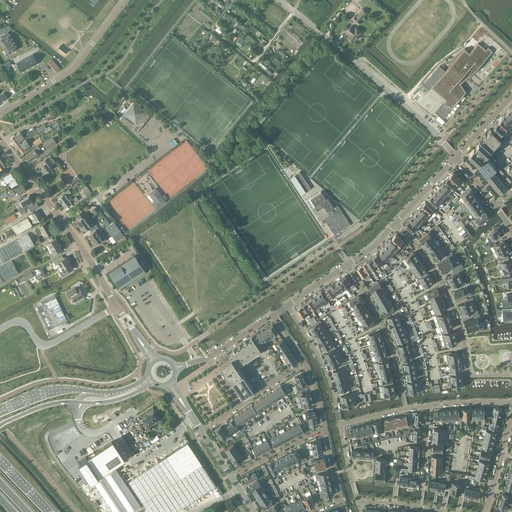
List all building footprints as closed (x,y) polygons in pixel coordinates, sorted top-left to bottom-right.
[(361,20),(367,13),(363,9),(357,16),(356,15),(352,19),(358,25),(362,21),(361,20)] [(470,23),(458,37),(465,43),(476,29),(470,23)] [(355,40),(362,33),(356,27),(355,28),(352,26),(347,32),(350,34),(347,37),(353,43),(354,41),(355,40)] [(4,37),(2,38),(10,51),(19,46),(12,33),(10,33),(9,32),(3,35),(4,37)] [(440,66),(423,85),(428,88),(429,90),(431,87),(444,98),(445,96),(447,98),(443,102),(435,112),(436,112),(443,118),(451,109),(466,92),(461,84),(468,78),(476,71),(493,51),(488,47),(486,49),(478,43),(470,52),(465,48),(445,71),(444,70),(440,66)] [(61,46),(57,50),(63,55),(67,51),(61,46)] [(31,55),(17,63),(19,66),(20,68),(22,71),(21,71),(37,63),(35,60),(34,58),(33,58),(32,56),(32,55),(31,55)] [(52,59),(47,63),(56,72),(60,69),(52,59)] [(5,83),(0,85),(0,93),(8,88),(5,83)] [(126,98),(120,93),(108,108),(115,113),(126,98)] [(137,132),(143,124),(150,116),(145,112),(145,111),(133,102),(122,116),(120,119),(137,132)] [(511,119),(506,114),(502,118),(511,127),(511,126),(511,119)] [(511,127),(502,118),(498,123),(507,131),(508,131),(507,130),(510,126),(511,127)] [(40,131),(46,127),(44,123),(38,127),(37,128),(40,131)] [(503,136),(507,131),(498,123),(494,127),(501,134),(503,136)] [(34,128),(24,134),(25,136),(24,136),(26,139),(27,138),(28,139),(37,132),(34,128)] [(492,130),(491,131),(492,132),(491,134),(489,133),(482,141),(476,147),(477,147),(475,149),(474,149),(469,155),(472,157),(473,156),(475,158),(474,159),(479,164),(477,165),(478,166),(479,165),(480,167),(479,168),(482,172),(483,171),(485,173),(484,174),(486,177),(497,169),(487,156),(502,140),(501,139),(498,136),(492,130)] [(22,135),(22,134),(23,134),(21,131),(20,132),(19,132),(15,135),(14,135),(13,135),(11,137),(10,138),(13,142),(22,135)] [(13,142),(16,146),(20,142),(19,141),(24,138),(22,135),(13,142)] [(39,137),(32,142),(34,147),(42,142),(39,137)] [(52,137),(42,143),(45,147),(55,141),(52,137)] [(16,146),(19,150),(28,143),(25,139),(21,143),(20,142),(16,146)] [(30,145),(28,143),(19,150),(21,153),(22,152),(22,153),(25,151),(25,150),(26,150),(25,149),(30,145)] [(24,156),(28,161),(38,154),(36,152),(40,149),(37,145),(33,149),(24,156)] [(52,168),(50,166),(55,162),(50,155),(41,161),(43,164),(39,167),(44,174),(52,168)] [(494,172),(497,169),(486,177),(490,181),(497,175),(494,172)] [(11,186),(17,183),(14,177),(14,178),(11,172),(3,177),(3,176),(0,177),(0,178),(2,181),(5,179),(7,182),(10,180),(11,182),(9,183),(11,186)] [(453,172),(449,177),(458,185),(462,181),(453,172)] [(500,180),(497,175),(490,181),(493,185),(500,180)] [(76,176),(70,182),(73,186),(80,180),(76,176)] [(458,185),(449,177),(445,181),(454,190),(458,185)] [(496,190),(504,184),(500,180),(493,185),(496,190)] [(441,186),(450,194),(454,190),(445,181),(444,182),(442,183),(443,184),(441,186)] [(19,194),(26,190),(23,184),(8,193),(10,197),(15,194),(14,192),(17,191),(19,194)] [(496,190),(500,194),(507,188),(504,184),(496,190)] [(87,196),(91,193),(86,185),(81,188),(87,196)] [(446,198),(445,197),(449,193),(450,194),(441,186),(437,190),(446,198)] [(58,198),(62,203),(68,198),(66,196),(71,192),(68,189),(64,193),(58,198)] [(155,202),(152,204),(156,209),(166,201),(155,189),(149,194),(155,202)] [(442,203),(446,198),(437,190),(433,194),(442,203)] [(474,195),(470,190),(467,192),(466,193),(464,195),(461,197),(465,201),(463,203),(474,195)] [(337,204),(333,206),(328,198),(326,199),(321,191),(310,198),(316,206),(313,208),(322,220),(321,220),(324,223),(326,222),(335,235),(350,225),(337,204)] [(428,199),(438,207),(442,203),(433,194),(428,199)] [(29,195),(20,200),(24,206),(28,204),(29,206),(33,204),(31,202),(32,201),(29,195)] [(478,200),(474,195),(463,203),(467,208),(478,200)] [(70,201),(68,198),(62,203),(65,208),(72,203),(72,204),(78,199),(76,197),(70,201)] [(478,200),(467,208),(471,213),(481,205),(478,200)] [(28,207),(29,208),(27,210),(29,212),(30,211),(38,206),(36,202),(28,207)] [(422,207),(431,215),(435,210),(426,202),(422,207)] [(481,205),(471,213),(474,218),(485,210),(481,205)] [(418,211),(427,219),(431,215),(422,207),(418,211)] [(43,218),(40,213),(38,210),(28,216),(29,217),(20,221),(21,222),(13,226),(17,234),(32,226),(31,224),(32,223),(33,223),(43,218)] [(6,224),(16,218),(16,217),(19,215),(19,216),(21,215),(19,211),(14,214),(3,220),(6,224)] [(427,219),(418,211),(414,215),(423,224),(427,219)] [(489,217),(485,212),(475,220),(479,225),(489,217)] [(76,222),(79,226),(87,220),(85,218),(87,216),(86,214),(76,222)] [(410,219),(409,220),(419,228),(423,224),(414,215),(412,217),(411,217),(410,219)] [(87,220),(79,226),(83,231),(88,227),(90,229),(96,225),(95,226),(91,221),(89,223),(87,220)] [(419,228),(409,220),(405,224),(414,233),(419,228)] [(106,227),(112,236),(120,230),(113,221),(106,227)] [(52,232),(46,222),(39,226),(45,236),(52,232)] [(88,235),(91,240),(99,234),(97,231),(99,230),(96,225),(90,229),(90,230),(91,229),(93,231),(88,235)] [(494,239),(501,234),(497,229),(494,231),(494,230),(491,232),(489,234),(488,235),(492,242),(495,240),(494,239)] [(124,235),(120,230),(112,236),(116,241),(124,235)] [(420,238),(424,243),(434,235),(430,231),(426,233),(425,235),(423,236),(420,238)] [(0,257),(3,263),(35,245),(28,233),(0,248),(0,257)] [(101,237),(99,234),(91,240),(95,245),(100,241),(102,243),(107,239),(103,235),(101,237)] [(396,234),(392,239),(401,247),(405,243),(396,234)] [(437,240),(434,235),(424,243),(427,247),(437,240)] [(50,248),(58,243),(55,238),(53,239),(52,237),(42,242),(45,246),(48,244),(50,248)] [(391,239),(389,241),(390,241),(388,243),(397,252),(401,247),(392,239),(391,240),(391,239)] [(440,244),(438,245),(435,241),(437,240),(427,247),(430,251),(440,244)] [(493,244),(494,246),(493,246),(496,252),(507,246),(504,241),(497,244),(496,242),(493,244)] [(49,253),(51,258),(61,253),(59,250),(61,249),(58,243),(50,248),(52,252),(49,253)] [(388,243),(384,248),(393,256),(392,255),(396,251),(397,252),(388,243)] [(433,256),(443,248),(440,244),(430,251),(433,256)] [(507,246),(496,252),(498,257),(499,257),(500,258),(503,257),(502,255),(510,252),(507,246)] [(389,261),(393,256),(384,248),(380,252),(389,261)] [(447,253),(443,248),(433,256),(437,260),(447,253)] [(448,257),(438,263),(441,268),(454,260),(451,255),(453,254),(451,251),(446,254),(448,257)] [(417,256),(414,252),(404,258),(408,263),(417,256)] [(384,264),(377,254),(372,258),(379,268),(384,264)] [(61,267),(69,262),(66,257),(64,258),(62,255),(53,261),(56,265),(59,263),(61,267)] [(110,271),(120,287),(132,279),(145,271),(144,271),(134,255),(125,261),(108,272),(110,271)] [(411,268),(420,261),(417,256),(408,263),(411,268)] [(367,261),(374,271),(379,268),(372,258),(367,261)] [(502,269),(511,265),(511,260),(511,259),(504,262),(503,260),(500,261),(501,263),(500,263),(502,269)] [(453,271),(459,268),(454,260),(441,268),(444,273),(452,268),(453,271)] [(374,271),(367,261),(362,264),(369,275),(374,271)] [(411,268),(412,267),(415,271),(413,272),(413,273),(423,265),(420,261),(411,268)] [(69,262),(61,267),(63,270),(60,272),(62,277),(71,271),(70,269),(72,268),(69,262)] [(364,278),(369,275),(362,264),(357,268),(364,278)] [(416,277),(426,270),(423,265),(413,273),(416,277)] [(502,269),(504,268),(506,274),(505,274),(505,276),(508,275),(507,274),(511,272),(511,265),(502,269)] [(450,283),(463,276),(459,268),(453,271),(455,274),(447,278),(450,283)] [(21,277),(16,280),(18,284),(23,281),(23,282),(25,280),(25,281),(33,276),(31,272),(21,277)] [(431,278),(428,273),(417,279),(420,284),(431,278)] [(340,279),(347,288),(352,285),(346,275),(340,279)] [(464,282),(461,277),(463,276),(450,283),(452,288),(460,284),(462,286),(467,284),(466,281),(464,282)] [(421,284),(424,288),(434,283),(431,278),(420,284),(421,284)] [(335,282),(342,292),(347,288),(340,279),(335,282)] [(330,286),(337,295),(342,292),(335,282),(333,284),(333,283),(331,285),(330,286)] [(370,287),(373,292),(382,287),(379,282),(370,287)] [(325,289),(332,299),(337,295),(330,286),(325,289)] [(470,292),(467,286),(454,292),(457,298),(465,294),(466,297),(472,295),(471,292),(470,292)] [(72,296),(74,300),(84,295),(80,288),(77,290),(75,287),(66,291),(69,297),(72,296)] [(382,287),(373,292),(375,296),(384,291),(382,287)] [(437,289),(426,294),(428,299),(440,294),(437,289)] [(317,295),(324,306),(330,303),(322,291),(317,295)] [(384,291),(375,296),(378,301),(387,296),(384,291)] [(507,301),(502,301),(503,307),(511,305),(511,292),(511,294),(507,294),(507,301)] [(431,298),(433,303),(431,304),(442,299),(440,294),(428,299),(431,298)] [(312,298),(319,309),(324,305),(324,306),(317,295),(312,298)] [(359,295),(349,301),(352,306),(362,300),(359,295)] [(387,296),(378,301),(381,306),(390,301),(387,296)] [(468,301),(459,304),(461,310),(476,305),(473,296),(467,299),(468,301)] [(307,302),(314,312),(319,309),(312,298),(307,302)] [(444,304),(442,299),(431,304),(433,309),(444,304)] [(362,300),(352,306),(354,310),(353,311),(364,305),(362,300)] [(393,305),(393,304),(392,305),(390,301),(381,306),(384,310),(393,305)] [(302,305),(309,315),(308,314),(313,311),(314,312),(307,302),(302,305)] [(435,314),(447,309),(444,304),(433,309),(435,314)] [(302,305),(297,308),(304,319),(309,315),(302,305)] [(364,305),(353,311),(356,316),(367,310),(364,305)] [(393,305),(384,310),(386,315),(395,310),(396,310),(393,305)] [(473,315),(479,313),(476,305),(461,310),(463,315),(472,312),(473,315)] [(503,316),(507,316),(507,321),(511,321),(511,320),(511,310),(511,311),(511,308),(502,309),(503,316)] [(367,310),(356,316),(359,321),(370,314),(367,310)] [(448,312),(436,316),(438,321),(449,317),(448,312)] [(387,318),(389,322),(389,323),(399,319),(397,313),(387,318)] [(479,323),(478,317),(480,317),(479,313),(473,315),(474,318),(465,321),(467,326),(479,323)] [(360,320),(362,324),(361,325),(372,319),(370,314),(359,321),(360,320)] [(451,322),(449,317),(438,321),(439,326),(451,322)] [(372,319),(361,325),(364,330),(375,324),(372,319)] [(389,323),(391,328),(401,324),(399,319),(389,323)] [(310,327),(313,332),(324,326),(321,321),(310,327)] [(453,328),(451,322),(439,326),(441,332),(453,328)] [(483,327),(481,328),(479,323),(467,326),(468,332),(477,329),(478,332),(484,330),(483,327)] [(394,333),(403,329),(401,324),(391,328),(392,328),(394,333)] [(272,325),(268,328),(273,335),(277,332),(272,325)] [(313,332),(315,337),(327,330),(324,326),(313,332)] [(268,328),(263,331),(268,339),(273,335),(268,328)] [(394,333),(396,338),(408,333),(408,332),(405,333),(403,329),(394,333)] [(330,335),(327,330),(315,337),(318,341),(318,342),(330,335)] [(263,331),(259,334),(264,342),(268,339),(263,331)] [(379,331),(368,335),(370,340),(381,336),(379,331)] [(443,340),(456,337),(454,331),(442,334),(443,340)] [(398,343),(410,338),(408,333),(396,338),(398,343)] [(259,334),(254,337),(259,345),(264,342),(259,334)] [(330,335),(318,342),(321,346),(332,339),(330,335)] [(370,340),(372,345),(370,345),(371,345),(382,342),(381,336),(370,340)] [(445,346),(457,343),(456,337),(443,340),(445,346)] [(282,339),(274,344),(277,348),(285,344),(282,339)] [(321,346),(324,351),(335,344),(332,339),(321,346)] [(236,366),(260,350),(253,340),(251,341),(250,340),(246,343),(247,344),(245,346),(244,345),(240,347),(241,348),(239,349),(238,348),(234,351),(235,352),(233,354),(232,352),(228,355),(230,358),(219,365),(222,369),(223,368),(228,377),(227,377),(229,381),(230,381),(232,384),(233,383),(235,385),(234,386),(236,390),(238,389),(239,392),(238,392),(240,396),(241,395),(243,397),(242,398),(242,399),(253,391),(251,388),(236,366)] [(382,342),(371,345),(372,351),(384,346),(382,342)] [(410,342),(398,345),(400,351),(412,347),(410,342)] [(285,344),(277,348),(280,353),(288,348),(285,344)] [(384,346),(372,351),(373,350),(375,355),(374,355),(374,356),(386,352),(384,346)] [(401,356),(413,352),(412,347),(400,351),(401,356)] [(288,348),(280,353),(284,358),(291,353),(288,348)] [(327,358),(338,353),(336,348),(325,353),(327,358)] [(376,361),(388,357),(386,352),(374,356),(376,361)] [(413,352),(401,356),(403,361),(415,358),(413,352)] [(291,353),(284,358),(287,362),(294,357),(291,353)] [(330,363),(341,358),(338,353),(327,358),(330,363)] [(294,357),(287,362),(290,367),(297,362),(294,357)] [(330,363),(332,368),(343,363),(341,358),(330,363)] [(378,368),(390,366),(389,360),(376,363),(378,368)] [(390,366),(378,368),(379,374),(391,371),(390,366)] [(335,376),(347,372),(345,367),(333,371),(335,376)] [(347,372),(335,376),(337,381),(348,377),(347,372)] [(407,380),(417,378),(416,372),(419,372),(406,374),(406,375),(407,380)] [(302,374),(295,377),(297,384),(305,381),(302,374)] [(392,376),(380,379),(381,384),(393,382),(392,376)] [(348,377),(337,381),(338,386),(350,382),(349,382),(347,378),(348,377)] [(294,385),(297,391),(307,386),(305,380),(305,381),(297,384),(294,385)] [(350,382),(338,386),(340,391),(352,387),(350,382)] [(281,386),(276,389),(281,397),(286,394),(281,386)] [(271,392),(277,400),(281,397),(276,389),(271,392)] [(384,398),(390,397),(390,396),(396,395),(395,389),(383,392),(384,398)] [(267,395),(272,403),(277,400),(271,392),(267,395)] [(311,398),(310,393),(298,396),(299,402),(311,398)] [(354,393),(352,393),(341,396),(343,402),(356,398),(354,393)] [(272,403),(267,395),(262,398),(268,406),(272,403)] [(268,406),(262,398),(258,401),(263,409),(268,406)] [(313,404),(311,398),(299,402),(301,408),(313,404)] [(353,406),(353,405),(355,405),(357,404),(356,398),(343,402),(344,408),(346,407),(347,408),(353,406)] [(263,409),(258,401),(253,404),(258,412),(263,409)] [(257,413),(252,405),(247,408),(252,416),(257,413)] [(247,408),(243,411),(248,419),(252,416),(247,408)] [(502,408),(496,408),(494,418),(500,419),(502,408)] [(248,419),(243,411),(238,414),(243,422),(248,419)] [(151,425),(155,422),(154,420),(158,418),(153,412),(142,419),(145,423),(141,425),(145,432),(149,429),(147,425),(150,423),(151,425)] [(413,418),(415,418),(415,424),(421,424),(422,413),(413,414),(413,418)] [(234,418),(239,425),(243,422),(238,414),(234,418)] [(306,419),(308,419),(309,426),(317,424),(316,417),(306,419)] [(231,424),(227,427),(231,434),(239,428),(232,418),(232,419),(229,421),(231,424)] [(498,429),(500,419),(494,418),(492,423),(490,422),(489,427),(498,429)] [(379,431),(385,430),(382,420),(377,422),(379,431)] [(374,433),(379,431),(377,422),(371,423),(374,433)] [(298,434),(303,431),(299,423),(294,426),(298,434)] [(374,433),(371,423),(366,424),(368,434),(374,433)] [(363,436),(368,434),(366,424),(360,426),(363,436)] [(133,425),(121,433),(130,445),(141,438),(133,425)] [(218,437),(218,438),(218,437),(220,440),(227,436),(229,439),(231,437),(228,432),(226,434),(221,426),(217,429),(214,431),(217,435),(216,435),(218,437)] [(293,436),(298,434),(294,426),(289,428),(293,436)] [(357,437),(363,436),(360,426),(355,427),(357,437)] [(357,437),(355,427),(347,429),(349,437),(356,435),(357,437)] [(289,428),(284,431),(288,439),(293,436),(289,428)] [(420,440),(421,429),(414,429),(414,434),(412,434),(411,439),(420,440)] [(486,430),(485,435),(495,438),(496,432),(486,430)] [(284,441),(288,439),(284,431),(280,433),(284,441)] [(279,444),(284,441),(280,433),(275,436),(279,444)] [(270,438),(274,446),(279,444),(275,436),(270,438)] [(271,448),(267,440),(262,442),(266,450),(271,448)] [(312,448),(321,446),(320,440),(310,442),(312,448)] [(86,456),(78,461),(90,480),(101,473),(101,474),(106,471),(105,470),(124,458),(121,452),(119,453),(114,445),(112,441),(99,450),(94,453),(89,456),(87,458),(86,456)] [(128,481),(148,511),(174,511),(216,485),(187,442),(128,481)] [(261,453),(266,450),(262,442),(257,445),(261,453)] [(225,449),(228,454),(236,449),(233,444),(225,449)] [(256,455),(261,453),(257,445),(252,447),(256,455)] [(323,453),(321,446),(312,448),(313,454),(323,453)] [(236,449),(228,454),(231,459),(240,454),(236,449)] [(292,452),(296,461),(301,458),(297,449),(292,452)] [(287,454),(291,463),(296,461),(292,452),(287,454)] [(489,460),(490,454),(481,452),(479,458),(489,460)] [(240,454),(231,459),(235,464),(243,459),(240,454)] [(282,457),(287,466),(291,463),(287,454),(282,457)] [(277,459),(282,468),(287,466),(282,457),(277,459)] [(324,457),(314,460),(315,465),(313,465),(313,466),(325,463),(324,457)] [(272,462),(277,471),(282,468),(277,459),(272,462)] [(480,460),(478,465),(488,468),(489,462),(480,460)] [(277,471),(272,462),(267,464),(272,473),(277,471)] [(317,471),(326,468),(325,463),(313,466),(314,471),(317,471)] [(478,465),(476,471),(486,474),(488,468),(478,465)] [(114,466),(92,480),(113,511),(132,511),(141,507),(122,478),(114,466)] [(315,474),(316,480),(328,477),(327,471),(315,474)] [(486,474),(476,471),(475,477),(484,479),(486,474)] [(247,483),(257,477),(254,472),(249,475),(249,474),(245,476),(245,477),(244,477),(247,483)] [(407,484),(408,478),(408,474),(400,473),(399,483),(407,484)] [(408,478),(407,484),(417,486),(418,479),(418,477),(413,476),(413,479),(408,478)] [(316,480),(319,480),(320,485),(330,483),(328,477),(316,480)] [(439,481),(437,489),(445,491),(446,483),(447,480),(439,479),(439,481)] [(262,484),(262,483),(260,485),(257,480),(249,486),(252,491),(262,484)] [(430,488),(437,489),(439,481),(431,480),(430,488)] [(319,491),(319,492),(331,489),(330,483),(320,485),(322,491),(319,491)] [(458,483),(455,493),(461,494),(463,485),(458,483)] [(252,491),(255,495),(265,488),(262,484),(252,491)] [(474,487),(466,485),(464,495),(471,497),(474,487)] [(474,487),(471,497),(479,499),(481,489),(474,487)] [(255,495),(258,500),(266,494),(263,490),(265,488),(255,495)] [(319,492),(321,498),(333,495),(331,489),(319,492)] [(269,499),(266,494),(258,500),(261,504),(269,499)] [(306,496),(310,505),(315,503),(311,494),(306,496)] [(509,496),(503,494),(499,505),(505,507),(509,496)] [(300,499),(305,508),(310,505),(306,496),(300,499)] [(264,509),(272,503),(269,499),(261,504),(264,509)] [(305,508),(300,499),(295,501),(300,510),(305,508)] [(291,503),(294,511),(295,511),(300,510),(295,501),(291,503)]
